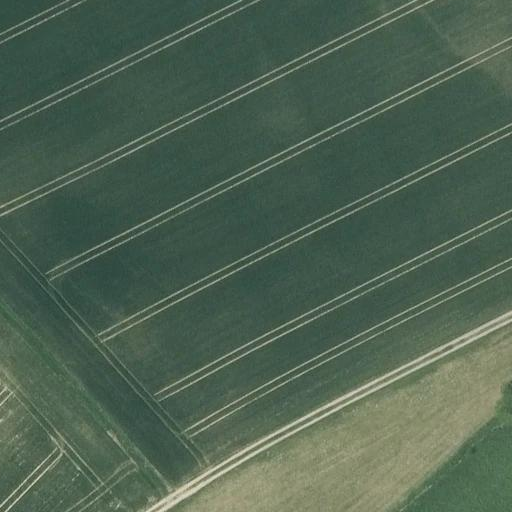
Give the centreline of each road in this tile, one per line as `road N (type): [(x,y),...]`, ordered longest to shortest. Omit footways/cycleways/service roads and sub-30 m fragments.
road 1 (track): [(511,316),(156,511)]
road 2 (track): [(0,301),(176,498)]
